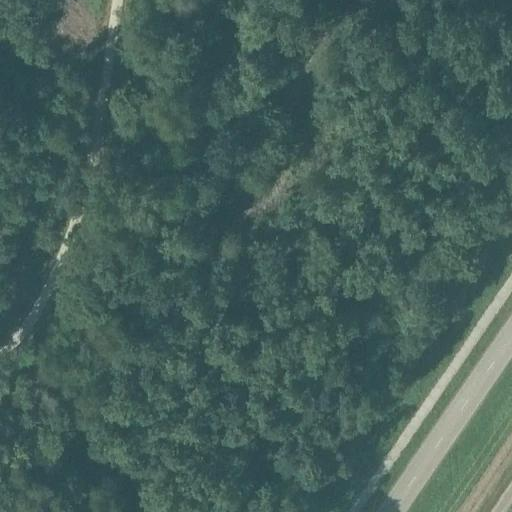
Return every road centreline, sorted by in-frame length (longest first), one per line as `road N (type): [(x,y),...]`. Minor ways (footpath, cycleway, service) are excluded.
road 1 (track): [(116,0),(76,249),(0,366)]
road 2 (secondary): [(389,511),(511,334)]
